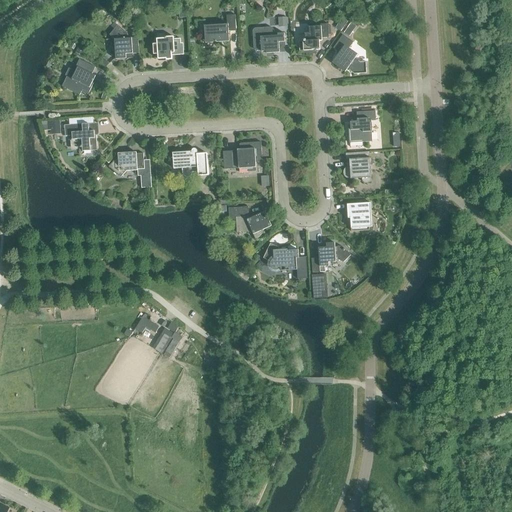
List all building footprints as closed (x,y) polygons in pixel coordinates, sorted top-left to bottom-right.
[(205,41),(212,41),(212,43),(221,42),(220,40),(225,40),(225,42),(229,42),(229,31),(236,31),(236,30),(235,30),(234,16),(235,16),(235,15),(226,15),(227,24),(204,26),(205,41)] [(278,18),(279,26),(287,25),(286,17),(278,18)] [(336,27),(341,31),(345,26),(340,23),(336,27)] [(303,52),(313,53),(313,50),(313,49),(316,49),(316,50),(320,50),(319,41),(322,41),(322,38),(329,38),(328,24),(320,24),(320,26),(309,27),(309,33),(305,34),(305,40),(304,40),(304,42),(299,42),(299,51),(303,51),(303,52)] [(118,25),(109,35),(114,39),(115,48),(112,52),(115,54),(116,59),(124,59),(124,58),(127,58),(128,59),(133,58),(133,54),(139,53),(138,37),(131,38),(127,39),(127,34),(118,25)] [(266,52),(266,54),(279,53),(279,42),(285,42),(284,33),(278,34),(278,36),(274,36),(274,31),(274,30),(273,29),(272,28),(271,28),(271,27),(270,27),(256,28),(255,28),(255,29),(254,29),(253,30),(253,31),(253,32),(254,47),(254,48),(254,49),(254,50),(255,50),(257,51),(258,51),(261,51),(261,52),(266,52)] [(344,33),(349,36),(352,32),(347,28),(344,33)] [(345,72),(347,69),(354,74),(367,73),(366,62),(360,62),(355,59),(357,55),(349,49),(353,42),(343,35),(333,48),(339,53),(332,63),(345,72)] [(158,59),(166,59),(166,60),(172,60),(172,52),(175,52),(174,46),(181,46),(180,39),(174,39),(174,37),(167,37),(165,37),(165,39),(157,39),(157,45),(156,45),(154,48),(154,50),(157,53),(158,53),(158,59)] [(78,47),(75,53),(82,56),(85,50),(78,47)] [(104,58),(99,63),(105,68),(109,64),(104,58)] [(62,87),(80,95),(81,92),(88,95),(94,83),(87,79),(90,74),(92,75),(92,74),(95,67),(79,59),(76,67),(78,68),(76,72),(69,68),(65,76),(67,77),(62,87)] [(350,122),(351,130),(348,130),(349,137),(354,137),(355,143),(372,142),(371,132),(372,132),(371,121),(376,121),(375,111),(359,112),(359,119),(357,119),(357,121),(350,122)] [(44,131),(51,130),(60,129),(60,120),(42,121),(44,131)] [(82,147),(83,151),(97,150),(96,135),(94,135),(94,132),(96,131),(95,123),(64,125),(65,136),(72,136),(73,148),(82,147)] [(248,168),(248,172),(256,172),(255,161),(261,160),(262,162),(261,142),(240,143),(240,144),(241,144),(241,149),(237,150),(237,151),(230,151),(223,152),(224,169),(231,169),(248,168)] [(192,152),(173,153),(174,169),(182,168),(182,174),(183,174),(183,175),(184,176),(185,176),(186,177),(187,177),(188,177),(189,177),(190,176),(191,175),(192,175),(192,174),(192,173),(193,173),(198,172),(198,176),(208,175),(208,162),(198,163),(197,151),(197,150),(196,149),(195,149),(194,149),(193,149),(193,150),(192,150),(192,151),(192,152)] [(105,161),(109,164),(115,156),(115,154),(112,151),(105,161)] [(350,166),(348,166),(347,167),(346,167),(345,168),(344,169),(344,170),(343,171),(343,172),(343,173),(343,175),(344,176),(344,177),(345,177),(345,178),(347,179),(348,179),(349,179),(361,178),(362,180),(362,181),(362,182),(363,182),(363,183),(364,183),(365,184),(366,184),(367,184),(368,184),(369,183),(370,182),(371,181),(371,180),(371,179),(370,165),(371,165),(372,165),(372,164),(373,164),(374,163),(374,162),(374,161),(374,160),(374,159),(373,159),(373,158),(372,158),(371,158),(370,158),(369,152),(349,153),(350,166)] [(109,167),(121,178),(126,171),(137,171),(137,169),(144,169),(143,153),(131,154),(131,153),(118,154),(119,160),(114,160),(109,167)] [(145,174),(145,175),(141,176),(142,189),(151,188),(150,173),(145,174)] [(348,212),(350,212),(351,232),(369,231),(368,211),(371,211),(371,203),(347,205),(348,212)] [(264,231),(263,230),(271,226),(265,212),(251,218),(251,217),(251,216),(249,216),(248,207),(228,208),(229,218),(236,220),(237,233),(252,232),(255,240),(256,240),(264,232),(264,231)] [(312,259),(312,273),(325,272),(325,266),(329,266),(329,262),(336,262),(336,258),(339,258),(343,263),(351,255),(342,246),(335,247),(335,243),(326,244),(326,247),(318,248),(319,258),(312,259)] [(297,270),(297,279),(308,278),(307,278),(305,257),(306,257),(299,257),(298,250),(288,251),(287,249),(278,250),(279,248),(270,244),(263,258),(271,262),(270,265),(271,268),(273,270),(276,270),(279,269),(281,269),(281,271),(297,270)] [(325,275),(312,276),(313,299),(314,299),(313,296),(320,295),(320,298),(327,297),(325,275)] [(160,342),(165,345),(170,337),(164,334),(160,342)]
